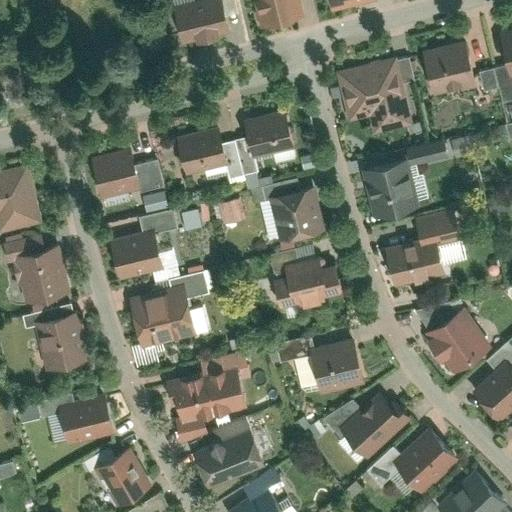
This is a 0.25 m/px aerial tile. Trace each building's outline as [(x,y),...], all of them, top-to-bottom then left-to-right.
[(232,29),(224,0),(187,0),(177,2),(186,40),(198,37),(198,41),(221,35),(220,32),(232,29)] [(302,0),(254,0),(261,26),(306,15),(302,0)] [(331,0),(333,9),(370,0),(331,0)] [(511,27),(502,30),(511,72),(511,27)] [(477,80),(467,37),(427,46),(437,90),(477,80)] [(377,130),(415,122),(401,54),(362,62),(364,70),(340,75),(350,119),(373,114),(377,130)] [(251,156),(299,144),(290,106),(242,118),(251,156)] [(186,171),(231,160),(222,121),(177,132),(186,171)] [(458,154),(476,151),(473,133),(455,136),(458,154)] [(142,186),(131,144),(93,154),(103,196),(142,186)] [(411,157),(364,167),(375,216),(421,206),(411,157)] [(47,219),(30,160),(0,168),(0,218),(4,231),(47,219)] [(425,172),(416,174),(421,196),(430,194),(425,172)] [(316,184),(270,195),(281,241),(327,230),(316,184)] [(145,192),(147,208),(170,205),(168,189),(145,192)] [(249,216),(242,194),(219,201),(226,223),(249,216)] [(185,209),(188,227),(205,225),(202,206),(185,209)] [(156,225),(112,236),(122,276),(167,265),(156,225)] [(386,249),(395,283),(449,270),(440,236),(386,249)] [(67,291),(55,245),(16,255),(28,301),(67,291)] [(286,309),(347,291),(337,259),(326,262),(323,252),(287,263),(290,273),(276,277),(286,309)] [(200,330),(187,281),(132,295),(144,344),(200,330)] [(467,303),(427,329),(455,371),(495,345),(467,303)] [(82,309),(36,319),(48,369),(93,358),(82,309)] [(366,378),(355,335),(311,347),(322,389),(366,378)] [(511,359),(508,356),(474,388),(502,418),(511,408),(511,359)] [(245,400),(237,365),(169,380),(173,395),(179,394),(184,415),(245,400)] [(108,390),(61,400),(70,441),(117,431),(108,390)] [(411,421),(384,390),(343,425),(370,457),(411,421)] [(20,402),(21,418),(41,417),(40,400),(20,402)] [(460,456),(432,424),(396,455),(424,488),(460,456)] [(268,464),(254,426),(195,448),(209,486),(268,464)] [(132,444),(95,466),(118,505),(155,484),(132,444)] [(0,461),(0,475),(20,470),(16,457),(0,461)] [(500,511),(510,504),(478,468),(439,502),(447,511),(500,511)] [(230,511),(287,511),(270,486),(230,511)]
